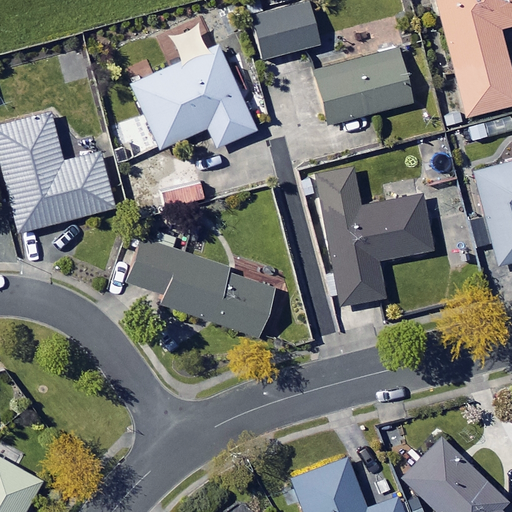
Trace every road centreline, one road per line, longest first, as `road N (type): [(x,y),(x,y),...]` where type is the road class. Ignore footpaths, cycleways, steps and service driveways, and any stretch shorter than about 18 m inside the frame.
road 1 (residential): [(511,337),(249,409),(179,446)]
road 2 (residential): [(0,296),(52,303),(105,338),(179,446)]
